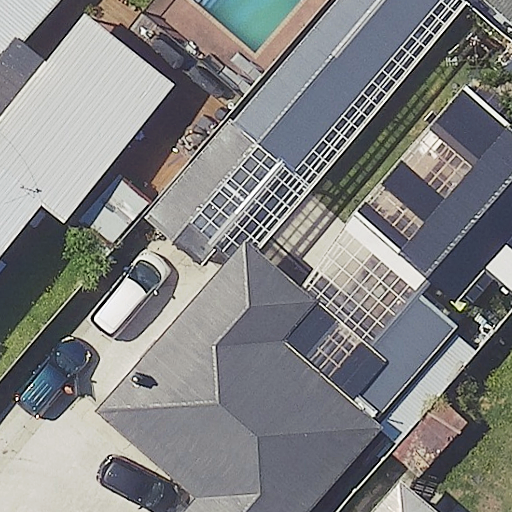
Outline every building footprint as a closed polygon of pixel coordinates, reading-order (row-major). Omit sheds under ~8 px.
[(67,0),(0,0),(0,66),(5,71),(67,0)] [(440,0),(334,0),(234,115),(295,168),(440,0)] [(511,0),(483,0),(511,23),(511,0)] [(0,115),(0,257),(42,205),(67,224),(180,83),(86,8),(0,115)] [(511,121),(467,84),(357,212),(461,301),(485,273),(511,295),(511,121)] [(318,305),(248,243),(100,411),(198,496),(184,511),(307,511),(384,425),(287,341),(318,305)] [(445,511),(402,476),(371,511),(445,511)]
